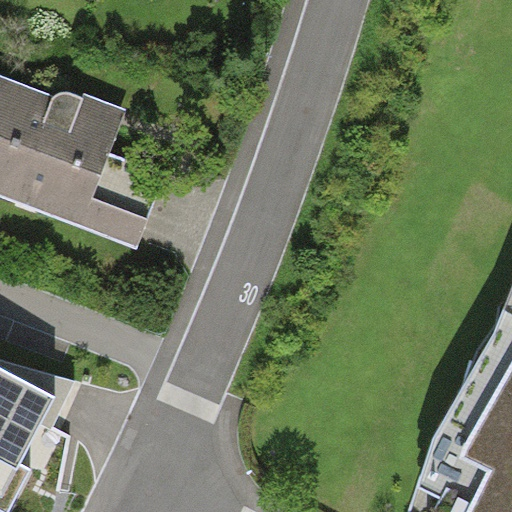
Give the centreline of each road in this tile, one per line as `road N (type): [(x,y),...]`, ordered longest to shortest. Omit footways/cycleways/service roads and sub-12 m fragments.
road 1 (residential): [(199,375),(309,102),(337,0)]
road 2 (residential): [(199,375),(0,296)]
road 3 (residential): [(149,500),(199,375)]
